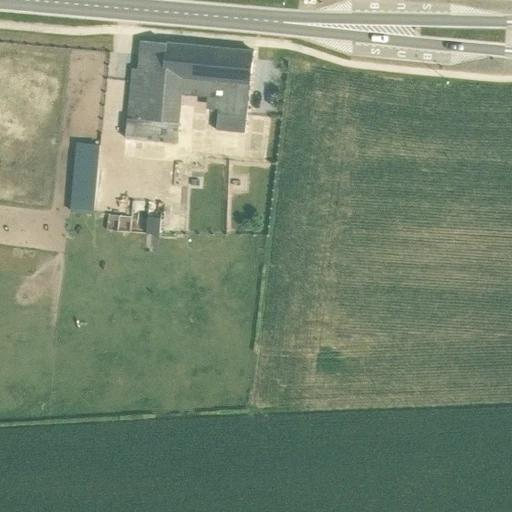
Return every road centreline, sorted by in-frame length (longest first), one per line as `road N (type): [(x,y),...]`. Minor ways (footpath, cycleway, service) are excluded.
road 1 (primary): [(0,0),(279,23)]
road 2 (primary): [(279,23),(511,52)]
road 3 (primary): [(511,21),(279,23)]
